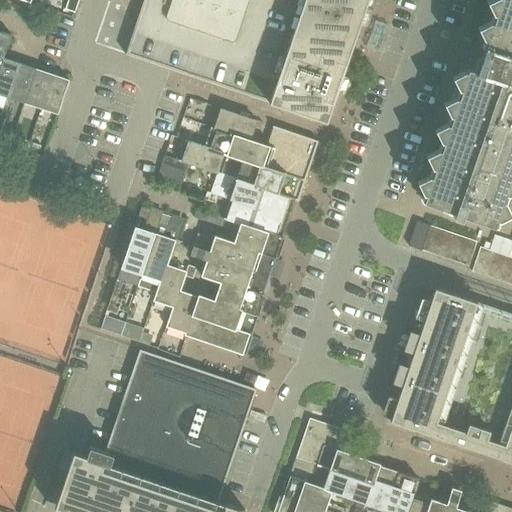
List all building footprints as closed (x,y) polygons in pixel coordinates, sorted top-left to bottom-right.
[(78,1),(75,0),(68,0),(65,9),(75,12),(78,1)] [(143,0),(125,54),(324,121),(326,122),(337,91),(342,75),(359,24),(365,8),(365,5),(367,0),(143,0)] [(442,212),(442,213),(461,220),(463,215),(496,226),(499,218),(510,213),(504,203),(508,192),(511,190),(511,0),(492,0),(488,2),(493,13),(490,23),(479,28),(484,39),(482,47),(484,47),(475,71),(468,69),(467,73),(465,72),(454,79),(459,89),(455,99),(445,104),(450,115),(447,125),(436,130),(441,141),(438,151),(427,156),(432,167),(429,177),(418,182),(423,193),(421,201),(444,209),(443,212),(442,212)] [(11,35),(0,31),(0,68),(4,58),(3,58),(11,35)] [(0,95),(7,98),(18,63),(4,58),(0,68),(0,95)] [(7,98),(23,103),(35,68),(18,63),(7,98)] [(35,68),(23,103),(40,109),(52,74),(35,68)] [(69,79),(52,74),(40,109),(57,114),(69,79)] [(208,126),(207,127),(249,141),(250,140),(255,123),(261,125),(262,122),(215,106),(214,108),(219,109),(213,127),(208,126)] [(318,141),(273,126),(253,184),(252,185),(278,194),(277,195),(294,201),(294,200),(296,200),(296,201),(297,201),(318,141)] [(249,141),(207,127),(207,128),(212,130),(206,147),(206,148),(226,155),(226,156),(227,157),(239,161),(237,166),(245,169),(255,141),(250,140),(249,141)] [(8,140),(0,136),(0,148),(5,150),(8,140)] [(18,137),(14,147),(26,151),(29,141),(18,137)] [(242,180),(245,169),(237,166),(239,161),(227,157),(226,156),(226,155),(206,148),(206,147),(181,139),(181,141),(186,143),(180,161),(164,155),(161,164),(172,168),(175,161),(187,165),(216,175),(219,176),(219,173),(242,180)] [(41,145),(29,141),(26,151),(37,155),(41,145)] [(172,168),(161,164),(156,178),(180,187),(185,172),(187,165),(175,161),(172,168)] [(263,231),(282,237),(294,201),(277,195),(278,194),(252,185),(253,184),(242,180),(219,173),(219,176),(216,175),(210,193),(208,192),(204,202),(214,205),(217,197),(228,201),(222,219),(230,222),(239,225),(239,223),(263,231)] [(141,207),(138,217),(147,220),(151,210),(141,207)] [(230,222),(222,219),(197,211),(194,219),(227,230),(230,222)] [(168,227),(171,217),(162,214),(158,224),(168,227)] [(408,246),(420,250),(428,226),(416,222),(408,246)] [(274,259),(282,237),(263,231),(239,223),(239,225),(236,233),(233,242),(256,250),(255,253),(274,259)] [(138,280),(139,280),(155,234),(153,233),(152,237),(135,231),(137,227),(135,226),(119,273),(120,274),(121,270),(139,276),(138,280)] [(432,254),(440,230),(428,226),(420,250),(432,254)] [(432,254),(444,258),(452,234),(440,230),(432,254)] [(197,233),(192,245),(202,249),(206,236),(197,233)] [(155,234),(139,280),(137,285),(156,292),(152,303),(153,304),(175,240),(173,240),(172,243),(155,237),(156,234),(155,234)] [(444,258),(456,262),(464,238),(452,234),(444,258)] [(511,240),(494,235),(489,250),(511,257),(511,240)] [(268,277),(274,259),(255,253),(256,250),(233,242),(214,236),(209,251),(207,255),(268,277)] [(464,238),(456,262),(467,266),(475,242),(464,238)] [(164,332),(178,291),(183,276),(187,266),(186,266),(184,272),(167,266),(172,251),(179,253),(182,243),(175,240),(153,304),(154,304),(154,302),(172,308),(163,332),(164,332)] [(243,289),(262,295),(268,277),(207,255),(209,251),(202,249),(192,245),(189,256),(204,261),(199,276),(218,283),(219,280),(243,289)] [(470,271),(483,276),(492,251),(489,250),(478,246),(470,271)] [(495,280),(504,255),(492,251),(483,276),(495,280)] [(495,280),(507,284),(511,269),(511,257),(504,255),(495,280)] [(195,269),(187,266),(183,276),(192,279),(195,269)] [(218,283),(213,299),(256,314),(262,295),(243,289),(219,280),(218,283)] [(388,420),(511,461),(511,313),(433,287),(388,420)] [(196,298),(178,291),(164,332),(166,333),(167,329),(184,335),(183,338),(185,339),(186,335),(200,340),(206,321),(208,316),(213,299),(205,297),(199,295),(201,292),(198,291),(196,298)] [(206,321),(248,336),(256,314),(213,299),(208,316),(206,321)] [(105,315),(100,329),(120,336),(125,322),(105,315)] [(206,321),(200,340),(242,354),(248,336),(206,321)] [(125,322),(120,336),(128,338),(132,325),(125,322)] [(143,332),(139,342),(149,345),(153,335),(143,332)] [(245,511),(246,511),(218,501),(222,488),(245,420),(256,389),(191,367),(139,350),(105,451),(89,445),(86,456),(83,455),(73,452),(54,507),(64,510),(69,511),(245,511)] [(309,418),(303,437),(341,450),(347,430),(309,418)] [(318,465),(357,478),(364,458),(341,450),(303,437),(295,458),(318,466),(318,465)] [(350,498),(357,478),(318,465),(318,466),(295,458),(290,475),(312,483),(312,484),(332,491),(331,493),(350,498)] [(367,459),(364,458),(357,478),(350,498),(354,500),(365,504),(365,505),(366,506),(367,504),(385,510),(383,511),(384,511),(397,471),(379,465),(380,463),(371,460),(367,459)] [(397,471),(384,511),(385,511),(386,511),(389,511),(404,511),(416,477),(397,471)] [(290,475),(283,496),(325,510),(331,493),(332,491),(312,484),(312,483),(290,475)] [(426,511),(430,501),(412,495),(418,478),(416,477),(404,511),(426,511)] [(430,501),(426,511),(448,511),(451,505),(456,489),(451,487),(446,503),(430,498),(430,501)] [(478,511),(479,511),(472,509),(471,511),(455,506),(461,490),(456,489),(451,505),(448,511),(478,511)] [(324,511),(325,510),(283,496),(277,511),(324,511)] [(511,511),(511,507),(490,500),(486,511),(511,511)]
